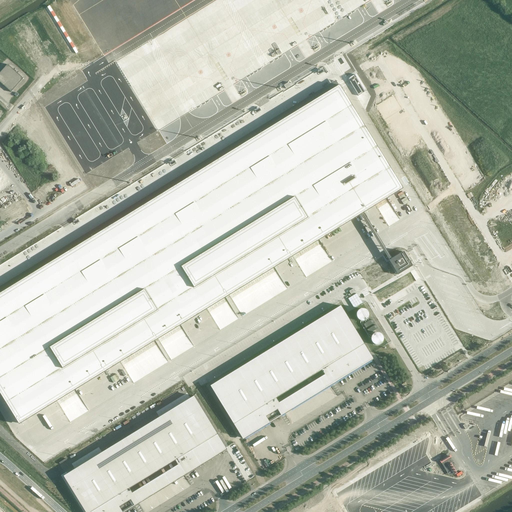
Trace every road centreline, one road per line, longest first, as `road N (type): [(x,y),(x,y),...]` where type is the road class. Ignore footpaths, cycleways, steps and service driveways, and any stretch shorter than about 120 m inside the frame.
road 1 (tertiary): [(425,390),(227,511)]
road 2 (tertiary): [(249,511),(431,400)]
road 3 (unknown): [(203,357),(202,333),(253,299),(267,296),(284,324)]
